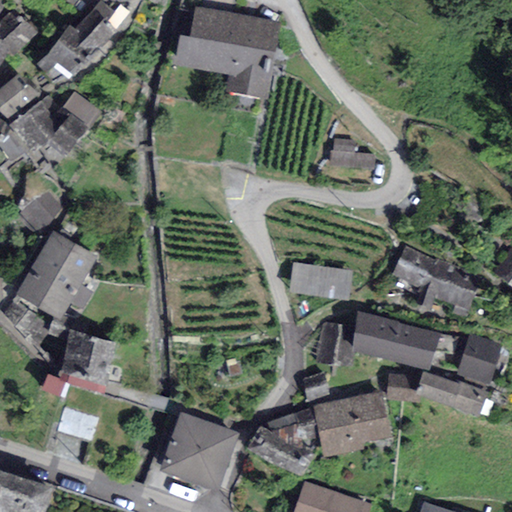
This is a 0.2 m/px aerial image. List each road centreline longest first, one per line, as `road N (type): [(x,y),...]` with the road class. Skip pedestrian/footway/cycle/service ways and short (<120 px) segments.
road 1 (residential): [(216,511),(248,431),(279,399),(293,364),(258,234),(259,201),(282,190),(382,198),(395,190),(401,170),(391,143),(267,0)]
road 2 (residential): [(0,454),(169,511)]
